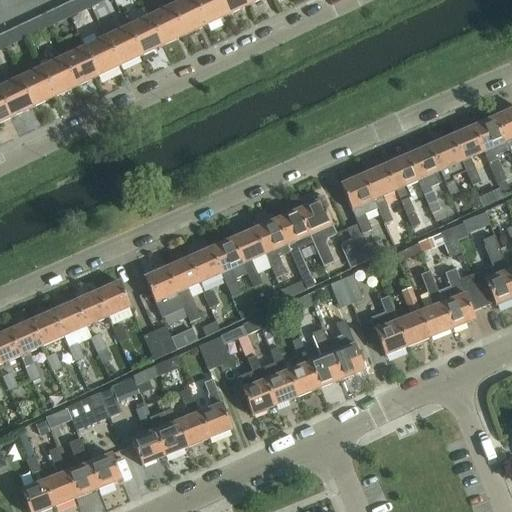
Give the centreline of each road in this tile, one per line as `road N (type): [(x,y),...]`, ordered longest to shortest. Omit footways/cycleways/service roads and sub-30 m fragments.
road 1 (residential): [(0,304),(511,78)]
road 2 (residential): [(0,166),(356,0)]
road 3 (residential): [(166,511),(330,438)]
road 4 (residential): [(508,511),(454,384)]
road 5 (residential): [(330,438),(454,384)]
